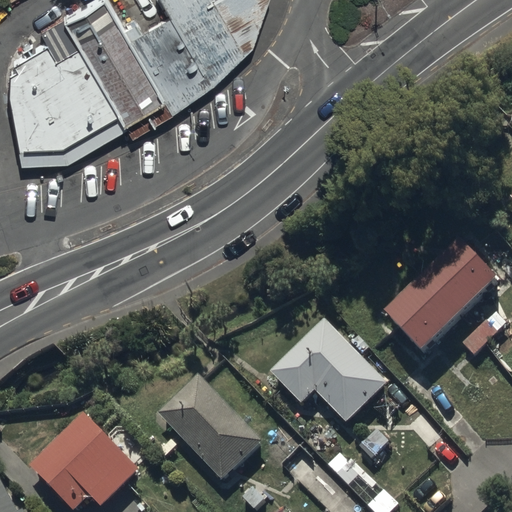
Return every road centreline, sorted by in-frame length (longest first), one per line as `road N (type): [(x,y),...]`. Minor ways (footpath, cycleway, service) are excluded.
road 1 (secondary): [(348,103),(220,213),(0,319)]
road 2 (secondary): [(476,0),(348,103)]
